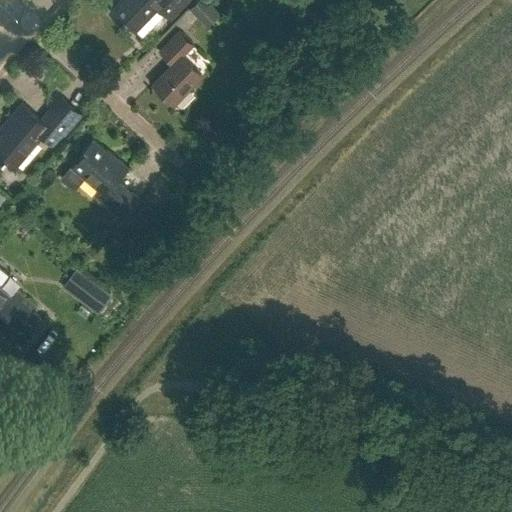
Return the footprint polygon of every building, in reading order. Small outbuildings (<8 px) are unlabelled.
[(120,0),(109,11),(122,24),(125,21),(134,29),(157,4),(170,17),(186,0),(120,0)] [(214,0),(200,0),(190,11),(209,29),(226,11),(214,0)] [(192,43),(182,33),(162,53),(172,62),(153,82),(174,102),(202,73),(182,54),(192,43)] [(23,94),(47,99),(51,80),(27,75),(23,94)] [(81,113),(57,93),(47,105),(51,108),(42,119),(22,103),(7,122),(10,124),(0,136),(0,156),(13,167),(40,133),(54,145),(81,113)] [(113,155),(92,139),(81,152),(83,154),(62,180),(72,188),(76,187),(85,176),(100,188),(94,194),(124,219),(142,197),(119,179),(129,166),(114,154),(113,155)] [(11,297),(0,288),(0,332),(18,348),(41,320),(30,311),(35,305),(17,290),(11,297)]
